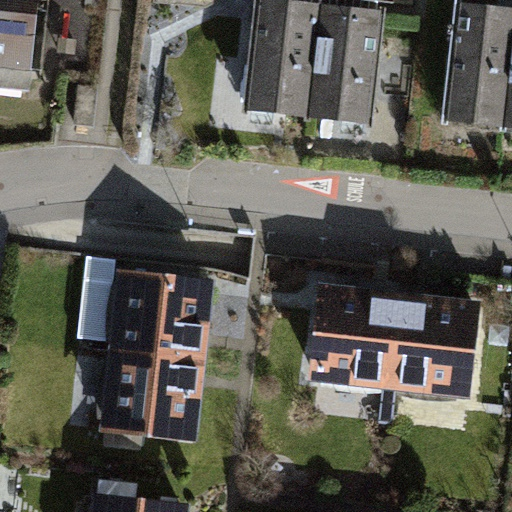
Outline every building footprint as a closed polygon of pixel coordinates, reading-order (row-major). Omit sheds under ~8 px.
[(41,0),(0,0),(0,85),(31,89),(41,0)] [(324,4),(293,0),(261,0),(248,106),(309,114),(324,4)] [(383,13),(324,4),(309,114),(369,123),(383,13)] [(511,36),(511,14),(454,6),(439,116),(500,125),(511,36)] [(511,36),(500,125),(511,126),(511,36)] [(123,271),(113,352),(204,362),(213,281),(123,271)] [(397,294),(316,285),(306,381),(386,390),(397,294)] [(397,294),(386,390),(466,399),(477,302),(397,294)] [(204,362),(113,352),(105,430),(195,440),(204,362)] [(91,494),(89,511),(180,511),(182,504),(91,494)]
